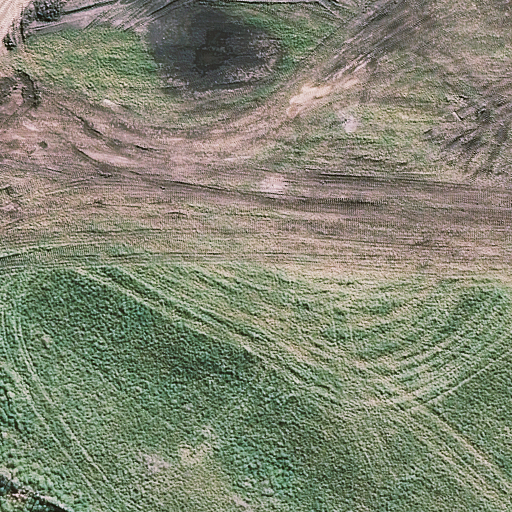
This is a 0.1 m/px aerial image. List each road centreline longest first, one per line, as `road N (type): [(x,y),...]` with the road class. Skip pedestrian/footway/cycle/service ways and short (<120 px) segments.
road 1 (unknown): [(511,27),(0,240)]
road 2 (unknown): [(0,119),(287,0)]
